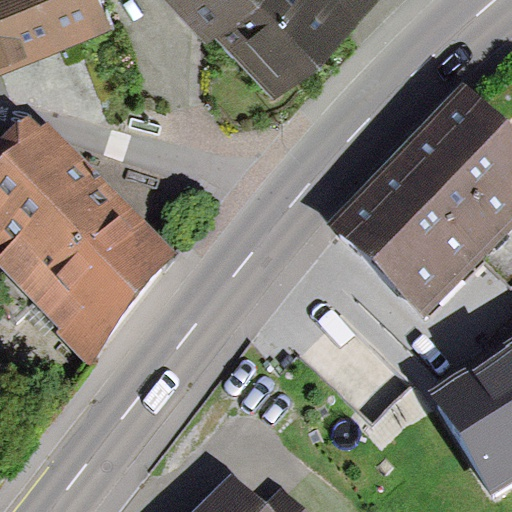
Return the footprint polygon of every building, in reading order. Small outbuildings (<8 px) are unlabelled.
[(0,0),(0,72),(55,50),(116,26),(105,0),(0,0)] [(274,97),(376,0),(166,0),(177,11),(210,45),(218,38),(229,50),(274,97)] [(511,133),(466,82),(333,221),(431,315),(487,259),(511,284),(511,133)] [(0,246),(6,253),(1,258),(69,328),(64,333),(89,363),(180,254),(47,115),(40,122),(29,111),(0,138),(0,246)] [(511,344),(471,370),(431,395),(495,496),(511,485),(511,344)] [(0,428),(0,464),(17,442),(0,428)] [(197,511),(299,511),(281,492),(266,507),(236,476),(204,506),(197,511)]
